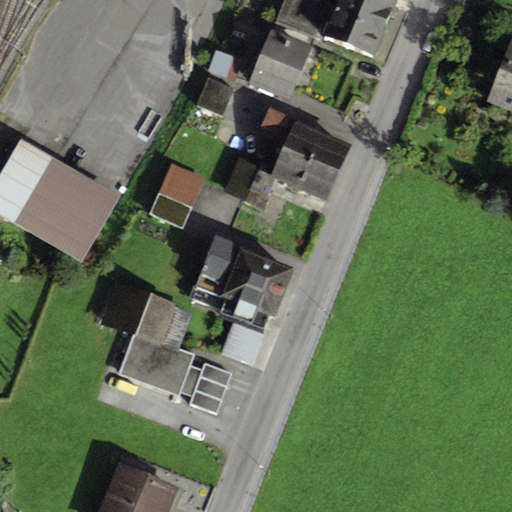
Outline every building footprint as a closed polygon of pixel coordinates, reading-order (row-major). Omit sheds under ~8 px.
[(289,0),(281,21),(314,34),(327,0),(289,0)] [(340,0),(325,39),(372,58),(395,0),(340,0)] [(254,85),(287,99),(306,52),(273,38),(254,85)] [(498,87),(491,105),(511,113),(511,51),(506,67),(495,62),(487,82),(498,87)] [(224,62),(226,57),(217,54),(210,72),(219,76),(220,73),(234,78),(238,67),(224,62)] [(229,104),(235,91),(208,80),(202,95),(229,104)] [(202,95),(197,107),(223,118),(229,104),(202,95)] [(263,133),(291,146),(286,154),(336,177),(347,152),(323,140),(325,135),(318,132),(315,137),(298,129),(299,126),(271,114),(263,133)] [(0,179),(0,199),(23,160),(110,210),(119,194),(23,139),(0,179)] [(262,208),(274,180),(325,202),(336,177),(286,154),(282,163),(267,157),(262,172),(242,164),(228,193),(262,208)] [(23,160),(0,199),(0,216),(80,262),(110,210),(23,160)] [(172,169),(152,216),(182,229),(202,182),(172,169)] [(206,241),(198,263),(205,267),(208,268),(216,244),(206,241)] [(242,253),(217,243),(216,244),(208,268),(205,267),(192,300),(222,312),(226,301),(270,318),(273,319),(291,274),(241,255),(242,253)] [(193,356),(176,350),(188,317),(118,291),(105,324),(136,335),(122,373),(192,399),(190,406),(217,416),(231,375),(205,365),(202,372),(189,367),(193,356)] [(265,332),(270,318),(226,301),(222,312),(221,315),(236,321),(265,332)] [(222,355),(252,367),(265,332),(236,321),(222,355)] [(166,511),(174,493),(120,470),(103,511),(166,511)]
